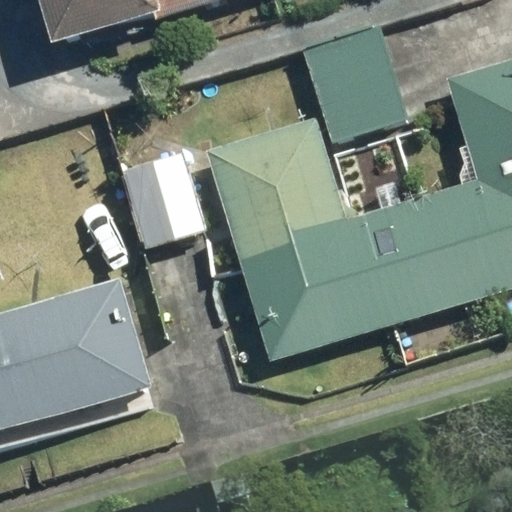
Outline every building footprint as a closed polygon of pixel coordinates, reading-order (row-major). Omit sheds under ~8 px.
[(27,0),(49,68),(273,0),(27,0)] [(379,42),(302,66),(330,156),(407,132),(379,42)] [(511,71),(443,91),(471,196),(343,231),(313,133),(202,165),(267,382),(511,307),(511,71)] [(208,245),(184,160),(116,179),(140,264),(208,245)] [(0,458),(152,417),(117,288),(0,319),(0,458)]
